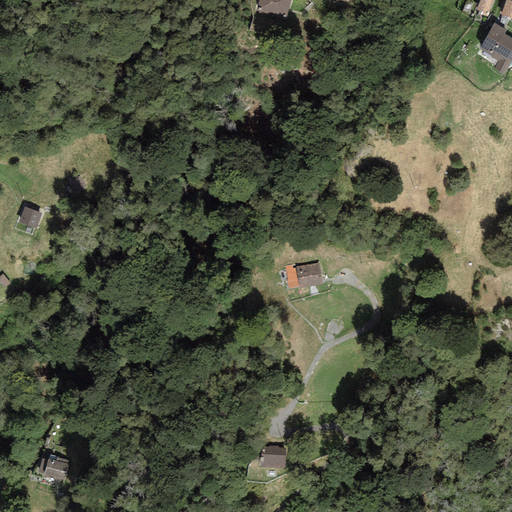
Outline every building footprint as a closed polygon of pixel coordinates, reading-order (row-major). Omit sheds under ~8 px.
[(272,0),(239,0),(237,10),(267,19),(272,0)] [(482,0),(478,9),(484,12),(483,15),(488,17),(494,0),(482,0)] [(511,1),(509,0),(508,0),(503,15),(511,18),(511,1)] [(496,69),(506,75),(511,63),(511,37),(506,34),(508,30),(496,23),(481,48),(492,55),(491,57),(500,61),(496,69)] [(87,187),(79,175),(69,183),(76,194),(87,187)] [(42,213),(22,205),(16,220),(36,228),(42,213)] [(312,261),(273,270),(279,294),(317,286),(312,261)] [(3,273),(0,275),(0,282),(4,287),(10,282),(3,273)] [(265,449),(234,446),(232,468),(263,471),(265,449)] [(65,466),(43,459),(39,473),(61,480),(65,466)]
